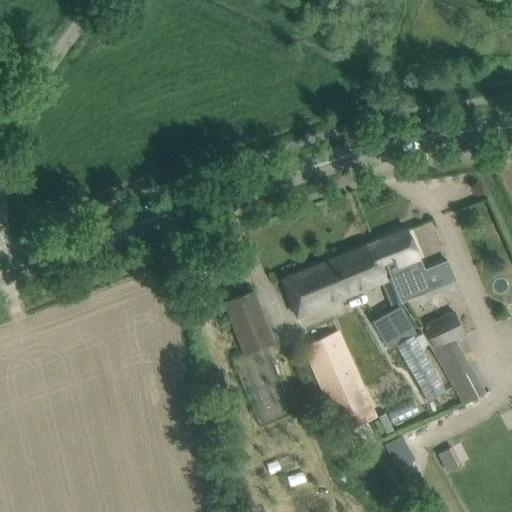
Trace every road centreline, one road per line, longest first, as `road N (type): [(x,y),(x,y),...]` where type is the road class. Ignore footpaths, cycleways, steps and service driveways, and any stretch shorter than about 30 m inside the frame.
road 1 (tertiary): [(4,270),(421,137)]
road 2 (unclassified): [(0,177),(16,117),(97,0)]
